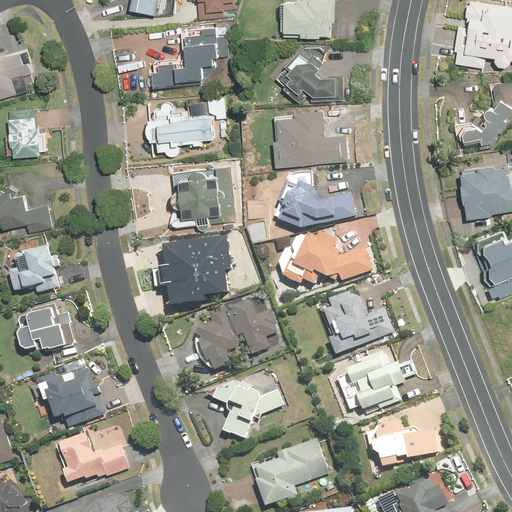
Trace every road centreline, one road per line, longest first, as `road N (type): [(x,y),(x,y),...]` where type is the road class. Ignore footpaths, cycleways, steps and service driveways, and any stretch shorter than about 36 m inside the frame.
road 1 (residential): [(58,0),(93,103),(115,276),(188,495)]
road 2 (tertiary): [(413,0),(401,66),(408,194),(423,258),(511,472)]
